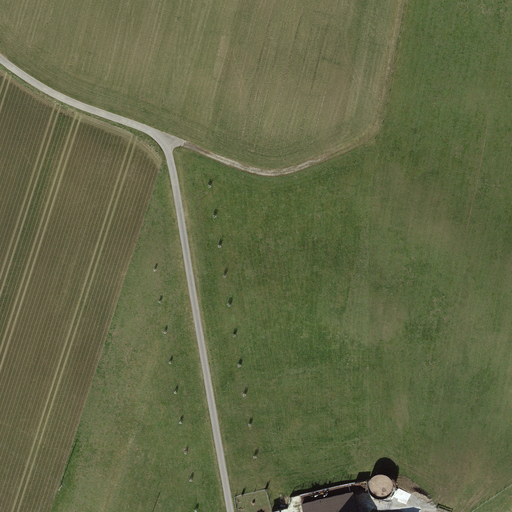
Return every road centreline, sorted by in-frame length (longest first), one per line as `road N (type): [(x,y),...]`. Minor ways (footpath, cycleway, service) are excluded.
road 1 (track): [(0,57),(64,100),(166,137),(232,511)]
road 2 (track): [(166,137),(261,171),(294,169),(362,141),(380,119),(404,0)]
